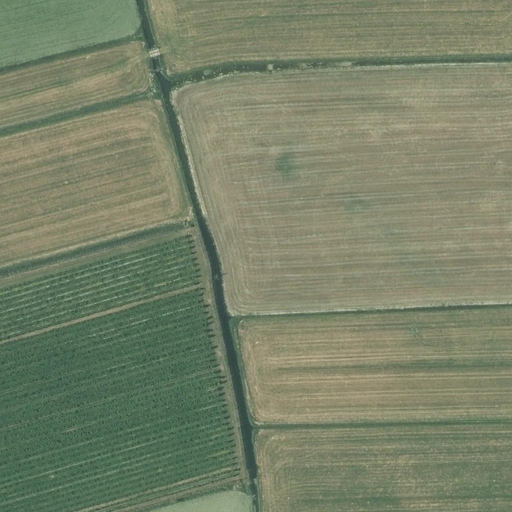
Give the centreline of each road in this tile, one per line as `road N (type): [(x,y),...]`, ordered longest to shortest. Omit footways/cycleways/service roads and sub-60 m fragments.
road 1 (track): [(0,104),(368,0)]
road 2 (track): [(198,233),(243,472)]
